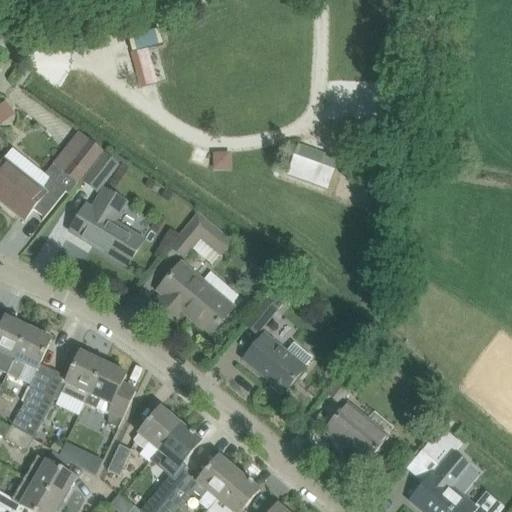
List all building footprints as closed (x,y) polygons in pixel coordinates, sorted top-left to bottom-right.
[(141,25),(116,31),(131,86),(156,79),(141,25)] [(5,102),(0,105),(0,120),(12,112),(5,102)] [(12,150),(0,165),(0,202),(24,222),(34,211),(44,219),(42,222),(42,223),(55,207),(65,195),(66,193),(70,195),(78,185),(78,186),(104,154),(89,142),(55,183),(12,150)] [(338,161),(298,145),(287,176),(328,191),(338,161)] [(116,168),(105,159),(84,184),(95,193),(116,168)] [(127,268),(138,251),(145,239),(117,223),(129,204),(105,190),(92,212),(85,208),(70,233),(127,268)] [(200,239),(219,255),(229,243),(199,217),(172,249),(183,259),(200,239)] [(214,331),(227,316),(233,309),(181,265),(158,292),(164,297),(159,304),(178,319),(187,308),(199,319),(196,324),(208,334),(212,329),(214,331)] [(256,338),(276,313),(279,310),(266,300),(244,328),(256,338)] [(0,371),(8,375),(29,330),(6,319),(0,330),(0,371)] [(38,370),(43,359),(52,340),(29,330),(8,375),(19,381),(26,365),(38,370)] [(284,395),(296,379),(306,368),(313,359),(294,343),(287,352),(266,334),(243,362),(269,383),(267,385),(281,396),(282,394),(284,395)] [(80,354),(72,372),(62,394),(86,405),(104,365),(80,354)] [(127,375),(104,365),(86,405),(109,416),(108,425),(119,430),(136,393),(122,386),(127,375)] [(360,380),(348,370),(327,396),(339,405),(360,380)] [(37,409),(44,395),(32,389),(27,402),(12,428),(23,434),(37,409)] [(37,409),(23,434),(34,441),(39,433),(49,415),(55,400),(44,395),(37,409)] [(367,463),(380,448),(387,439),(347,406),(325,432),(342,447),(344,444),(367,463)] [(134,442),(144,451),(148,445),(158,453),(181,426),(161,409),(134,442)] [(181,426),(158,453),(168,461),(162,467),(174,477),(201,443),(181,426)] [(27,453),(34,441),(23,434),(12,428),(5,440),(27,453)] [(423,487),(410,502),(421,511),(500,511),(504,508),(499,504),(499,505),(486,495),(475,509),(452,489),(469,468),(452,455),(461,445),(442,430),(422,454),(439,469),(435,475),(434,474),(423,487)] [(56,459),(63,442),(55,439),(47,455),(56,459)] [(120,447),(119,448),(108,472),(120,478),(132,452),(120,447)] [(96,477),(104,461),(84,452),(77,465),(96,477)] [(76,480),(59,470),(47,463),(37,458),(24,479),(63,502),(76,480)] [(217,502),(240,475),(219,458),(191,491),(201,499),(206,493),(217,502)] [(208,511),(242,511),(260,492),(240,475),(217,502),(208,511)] [(28,511),(29,511),(57,511),(63,502),(24,479),(12,500),(0,492),(0,507),(7,511),(28,511)] [(141,511),(159,511),(169,501),(159,492),(141,511)] [(175,511),(178,509),(169,501),(159,511),(175,511)]
